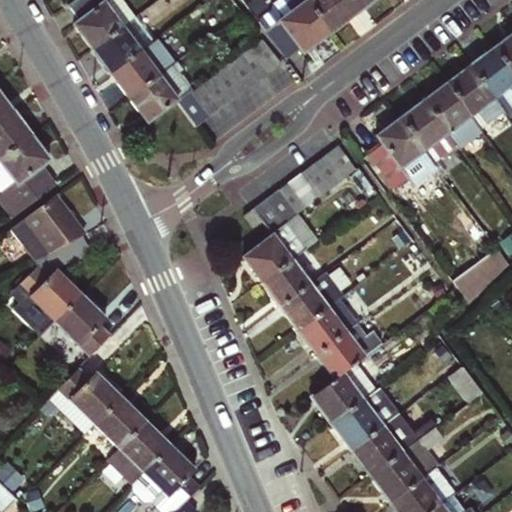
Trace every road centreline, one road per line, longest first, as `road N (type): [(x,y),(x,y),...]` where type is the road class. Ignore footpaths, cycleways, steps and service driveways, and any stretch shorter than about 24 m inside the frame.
road 1 (residential): [(137,227),(259,511)]
road 2 (residential): [(12,0),(137,227)]
road 3 (residential): [(207,180),(292,131),(328,84)]
road 4 (residential): [(328,84),(243,137),(207,180)]
road 5 (residential): [(438,0),(328,84)]
